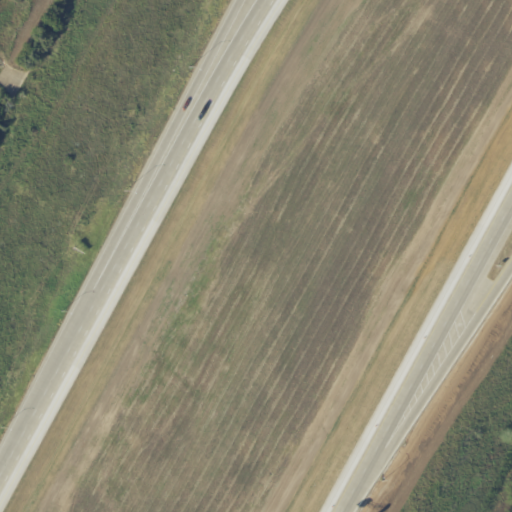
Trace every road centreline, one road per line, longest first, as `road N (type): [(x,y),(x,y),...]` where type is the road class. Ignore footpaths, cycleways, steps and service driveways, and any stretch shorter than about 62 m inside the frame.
road 1 (motorway): [(343,511),(511,205)]
road 2 (motorway): [(152,181),(0,462)]
road 3 (motorway): [(354,511),(511,265)]
road 4 (motorway): [(262,0),(152,181)]
road 5 (motorway): [(251,0),(152,181)]
